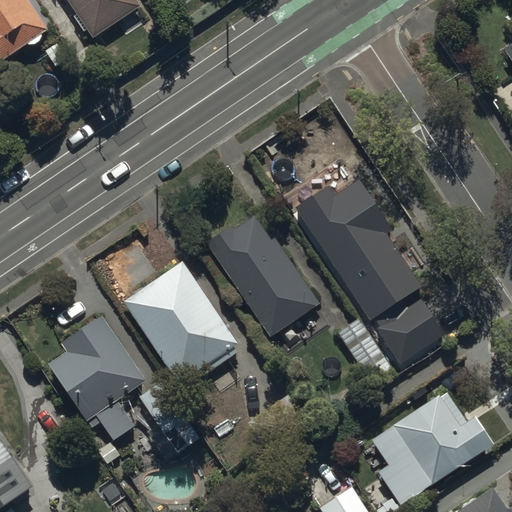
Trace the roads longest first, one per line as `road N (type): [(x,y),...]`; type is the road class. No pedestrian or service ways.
road 1 (tertiary): [(0,236),(346,1)]
road 2 (residential): [(346,1),(511,254)]
